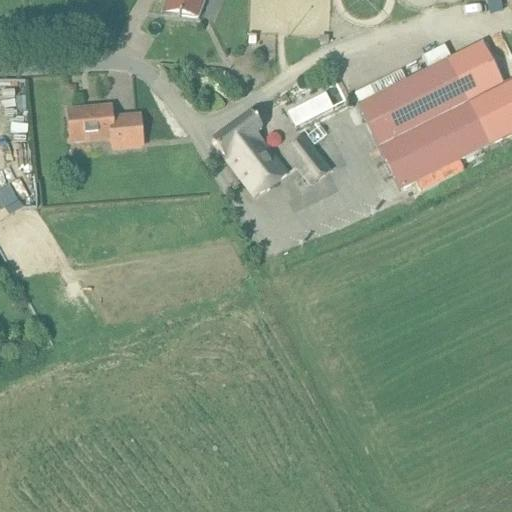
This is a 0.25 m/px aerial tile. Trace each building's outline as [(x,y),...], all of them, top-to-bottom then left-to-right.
[(198,20),(206,0),(166,0),(161,13),(160,14),(162,15),(178,17),(178,18),(180,18),(180,17),(197,19),(198,20)] [(481,44),(446,62),(489,148),(498,144),(511,136),(511,81),(503,87),(481,44)] [(360,105),(356,107),(356,109),(363,122),(399,193),(411,187),(423,181),(489,148),(446,62),(395,88),(360,105)] [(286,99),(292,115),(312,107),(305,91),(286,99)] [(139,118),(111,120),(110,109),(68,112),(71,143),(111,139),(112,151),(141,148),(139,118)] [(256,135),(262,130),(250,115),(211,144),(225,163),(226,162),(254,200),(287,176),(256,135)] [(304,136),(281,153),(309,190),(332,173),(304,136)] [(10,187),(0,192),(0,210),(1,213),(18,203),(10,187)]
